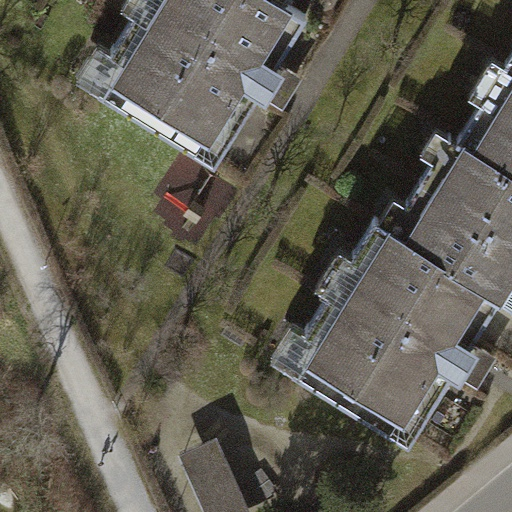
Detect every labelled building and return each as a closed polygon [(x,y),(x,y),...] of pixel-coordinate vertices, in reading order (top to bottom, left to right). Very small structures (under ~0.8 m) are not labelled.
[(282,16),(254,0),(160,0),(100,100),(211,167),(247,108),(258,115),(274,90),(262,83),(297,25),(282,16)] [(254,0),(282,16),(291,0),(254,0)] [(511,75),(472,142),(511,166),(511,75)] [(511,166),(472,142),(460,135),(390,251),(488,311),(501,319),(511,300),(511,166)] [(390,251),(377,244),(297,375),(408,442),(442,387),(453,394),(469,368),(457,361),(488,311),(390,251)] [(178,442),(212,511),(255,511),(213,425),(178,442)]
